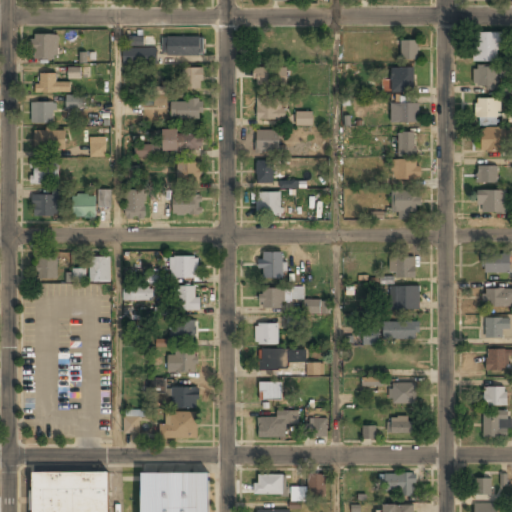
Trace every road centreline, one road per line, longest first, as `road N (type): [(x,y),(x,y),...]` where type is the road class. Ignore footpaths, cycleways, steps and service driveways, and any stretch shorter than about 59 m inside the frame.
road 1 (residential): [(511,15),(0,19)]
road 2 (residential): [(6,0),(9,511)]
road 3 (residential): [(229,0),(227,511)]
road 4 (residential): [(511,456),(0,457)]
road 5 (residential): [(447,0),(447,511)]
road 6 (residential): [(511,236),(0,236)]
